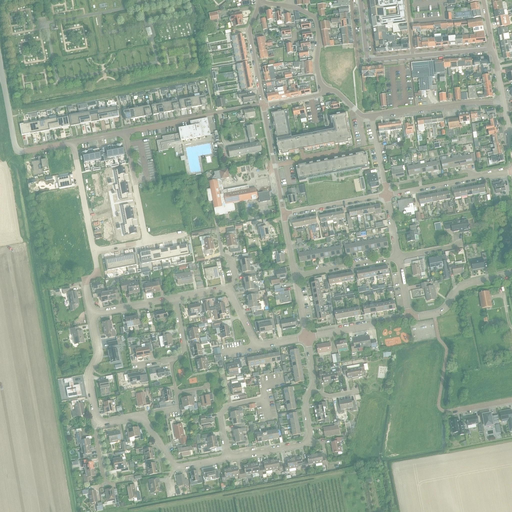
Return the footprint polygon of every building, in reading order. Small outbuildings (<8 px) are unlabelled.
[(330,9),(339,8),(349,7),(348,0),(337,1),(333,2),(333,5),(330,6),(330,9)] [(399,25),(399,24),(407,23),(405,11),(405,7),(403,0),(369,0),(371,9),(372,18),(373,28),(384,27),(399,25)] [(492,0),(495,12),(504,10),(502,1),(501,2),(501,0),(492,0)] [(461,12),(468,12),(480,10),(479,3),(470,4),(471,8),(467,8),(461,8),(461,12)] [(333,15),(335,15),(350,13),(349,7),(339,8),(339,11),(333,12),(333,15)] [(276,19),(275,13),(273,13),(272,10),(266,11),(267,21),(276,19)] [(469,16),(469,19),(481,16),(480,10),(468,12),(456,13),(456,17),(469,16)] [(217,12),(209,14),(210,21),(218,19),(217,12)] [(240,12),(230,14),(231,21),(232,21),(233,26),(242,25),(241,20),(242,19),(240,12)] [(285,21),(284,15),(282,15),(281,12),(275,13),(276,19),(276,22),(285,21)] [(286,24),(295,23),(294,16),(291,17),(291,14),(284,15),(285,21),(286,24)] [(505,16),(496,18),(498,27),(510,25),(508,15),(505,16)] [(307,22),(307,19),(300,20),(302,29),(311,28),(310,22),(307,22)] [(340,21),(340,19),(339,19),(331,20),(332,24),(339,23),(339,25),(341,25),(341,28),(342,28),(351,27),(350,20),(340,21)] [(484,31),(483,26),(482,19),(467,21),(468,26),(468,28),(473,28),(473,32),(484,31)] [(328,30),(330,29),(329,21),(320,22),(321,30),(328,30)] [(407,30),(408,30),(407,24),(399,25),(384,27),(373,28),(374,34),(386,33),(388,33),(388,29),(393,28),(393,32),(402,31),(407,31),(407,30)] [(339,36),(352,35),(351,27),(342,28),(342,34),(339,35),(339,36)] [(499,36),(509,34),(508,33),(507,33),(506,28),(498,29),(499,36)] [(281,30),(282,39),(292,38),(290,29),(281,30)] [(469,35),(465,36),(464,30),(461,30),(462,36),(463,44),(470,44),(469,35)] [(469,35),(470,44),(486,42),(484,31),(473,32),(474,35),(469,35)] [(303,42),(310,41),(309,39),(312,38),(311,32),(302,33),(303,42)] [(374,34),(375,41),(384,40),(384,43),(385,43),(385,44),(387,44),(386,43),(388,43),(389,43),(392,43),(392,42),(396,42),(396,40),(397,40),(396,39),(399,39),(398,36),(388,38),(388,37),(386,37),(386,33),(374,34)] [(243,34),(231,36),(232,43),(244,41),(243,34)] [(343,45),(353,44),(352,35),(339,36),(338,36),(338,38),(339,38),(342,38),(343,45)] [(258,46),(272,43),(271,41),(268,41),(268,42),(266,43),(264,37),(257,39),(258,46)] [(415,49),(422,48),(421,37),(418,37),(418,39),(414,39),(415,49)] [(376,47),(376,52),(386,51),(385,49),(389,48),(388,43),(386,43),(387,44),(385,44),(385,43),(384,43),(384,40),(375,41),(376,47)] [(244,41),(232,43),(233,50),(245,47),(244,41)] [(311,48),(310,41),(303,42),(300,42),(301,48),(296,49),(297,52),(299,52),(308,51),(308,48),(311,48)] [(401,45),(402,50),(410,49),(409,41),(401,41),(401,45)] [(402,50),(401,45),(396,45),(396,42),(392,42),(392,43),(389,43),(388,43),(389,48),(389,51),(402,50)] [(266,51),(265,46),(267,45),(268,46),(272,46),(272,43),(258,46),(260,52),(266,51)] [(297,52),(296,49),(296,46),(293,46),(292,44),(286,44),(287,54),(297,52)] [(511,45),(502,48),(503,54),(509,53),(509,50),(511,49),(511,45)] [(245,47),(233,50),(234,56),(246,54),(245,47)] [(268,57),(267,51),(266,51),(260,52),(261,59),(274,57),(274,54),(270,55),(271,56),(268,57)] [(309,57),(308,51),(299,52),(300,61),(307,60),(306,57),(309,57)] [(246,54),(234,56),(236,63),(247,60),(246,54)] [(481,65),(481,70),(483,70),(483,66),(482,66),(482,65),(490,64),(489,57),(480,58),(481,65)] [(479,70),(481,70),(481,65),(480,58),(472,58),(472,66),(479,65),(479,66),(479,70)] [(458,72),(458,68),(457,59),(450,60),(450,69),(455,69),(455,72),(458,72)] [(465,69),(465,67),(465,59),(457,59),(458,68),(462,67),(462,70),(465,69)] [(444,71),(444,69),(443,61),(435,61),(435,70),(436,73),(444,72),(444,71)] [(248,62),(236,64),(237,71),(249,69),(248,62)] [(429,77),(428,62),(411,63),(412,79),(418,78),(419,91),(421,91),(430,90),(429,77)] [(379,76),(384,75),(384,66),(375,67),(376,77),(377,83),(380,83),(379,76)] [(366,78),(376,77),(375,67),(361,68),(363,92),(367,92),(366,78)] [(249,69),(237,71),(238,77),(250,75),(249,69)] [(276,79),(275,74),(274,73),(264,74),(265,81),(276,79)] [(482,85),(491,84),(489,75),(482,76),(482,74),(474,75),(474,78),(482,77),(483,80),(481,80),(482,85)] [(250,75),(238,77),(239,84),(251,81),(250,75)] [(286,86),(285,86),(284,84),(286,84),(285,80),(282,81),(282,83),(283,87),(285,98),(290,97),(289,90),(288,90),(288,91),(287,91),(286,86)] [(251,81),(239,84),(241,90),(253,88),(251,81)] [(300,86),(302,95),(311,93),(310,86),(309,86),(309,84),(300,86)] [(273,85),(271,86),(274,100),(279,99),(278,92),(275,93),(273,85)] [(254,94),(246,95),(246,92),(238,94),(239,99),(240,99),(241,99),(242,100),(243,104),(255,101),(254,94)] [(226,108),(224,96),(218,97),(218,100),(216,100),(217,108),(222,107),(222,108),(226,108)] [(109,119),(119,117),(117,106),(107,108),(109,119)] [(298,108),(299,115),(303,114),(304,120),(306,120),(305,114),(305,113),(304,107),(298,108)] [(99,121),(109,119),(107,108),(97,110),(99,121)] [(255,117),(253,109),(243,111),(243,110),(240,111),(241,115),(244,114),(245,119),(255,117)] [(484,117),(495,115),(494,109),(486,110),(487,114),(484,115),(483,114),(480,114),(481,117),(484,117)] [(90,122),(99,121),(97,110),(88,112),(90,122)] [(346,113),(343,114),(340,114),(340,115),(337,115),(337,114),(337,115),(330,116),(332,124),(333,124),(334,130),(292,138),(287,115),(288,114),(289,115),(288,110),(281,111),(281,110),(281,111),(278,112),(278,111),(278,112),(272,113),(273,117),(274,123),(275,126),(274,126),(275,126),(276,132),(275,132),(275,133),(276,132),(277,135),(276,135),(276,136),(277,135),(277,139),(278,142),(277,143),(279,152),(280,152),(282,152),(282,155),(290,154),(290,153),(295,152),(295,153),(295,152),(298,151),(298,152),(299,151),(299,150),(304,149),(304,150),(305,150),(305,151),(306,151),(305,150),(308,149),(308,150),(309,150),(308,150),(313,149),(316,148),(316,149),(316,148),(320,147),(320,148),(320,147),(323,147),(327,146),(328,146),(330,145),(331,146),(331,145),(335,144),(335,145),(339,144),(339,145),(349,143),(349,142),(348,142),(348,140),(351,140),(350,132),(349,127),(348,127),(348,124),(349,124),(348,124),(347,118),(346,113)] [(81,124),(90,122),(88,112),(79,113),(81,124)] [(481,117),(480,114),(480,112),(470,113),(472,122),(477,122),(477,119),(475,120),(475,119),(477,118),(481,117)] [(69,115),(71,126),(81,124),(79,113),(69,115)] [(464,114),(463,114),(459,114),(460,123),(470,121),(470,122),(469,113),(464,114)] [(59,128),(69,127),(67,116),(57,117),(59,128)] [(50,130),(59,128),(57,117),(48,119),(50,130)] [(210,135),(207,118),(190,121),(191,126),(178,128),(179,134),(162,137),(163,140),(156,141),(158,152),(168,150),(167,144),(180,142),(180,141),(202,137),(210,135)] [(432,128),(432,124),(431,118),(423,119),(424,127),(424,128),(430,127),(430,128),(432,128)] [(459,127),(459,123),(458,118),(448,120),(449,129),(459,127)] [(41,132),(50,130),(48,119),(38,121),(41,132)] [(487,130),(488,130),(498,128),(496,119),(490,120),(491,126),(486,127),(487,130)] [(31,134),(41,132),(38,121),(29,123),(31,134)] [(31,134),(29,123),(19,125),(21,136),(31,134)] [(413,130),(412,125),(409,125),(409,124),(405,125),(405,126),(402,126),(404,137),(407,137),(407,135),(414,134),(413,130)] [(255,138),(253,125),(246,127),(248,139),(249,139),(250,144),(227,148),(229,158),(261,152),(260,142),(254,143),(253,138),(255,138)] [(494,144),(501,143),(499,133),(492,135),(494,144)] [(217,145),(221,144),(222,144),(221,143),(214,144),(214,145),(213,146),(214,152),(218,152),(218,149),(217,145)] [(106,154),(103,154),(104,161),(113,160),(113,157),(111,147),(105,148),(106,154)] [(502,148),(495,150),(492,150),(493,153),(488,154),(488,157),(503,154),(502,148)] [(362,170),(369,169),(367,156),(366,156),(364,157),(364,154),(364,153),(356,155),(353,156),(353,155),(353,156),(350,157),(350,156),(349,156),(350,156),(345,157),(342,158),(342,157),(342,158),(338,159),(338,158),(338,159),(335,159),(334,160),(334,161),(329,162),(329,161),(328,161),(328,160),(328,161),(325,161),(321,162),(320,162),(318,163),(317,162),(317,163),(313,164),(313,163),(313,164),(310,164),(307,165),(306,164),(299,166),(300,169),(298,170),(297,170),(299,182),(307,181),(306,180),(324,176),(324,180),(332,178),(332,175),(334,174),(335,178),(343,176),(342,173),(362,169),(362,170)] [(464,156),(466,164),(466,165),(470,164),(470,163),(472,163),(471,155),(466,156),(465,153),(463,153),(464,156)] [(464,156),(460,157),(459,154),(457,154),(458,157),(460,165),(460,166),(464,165),(466,164),(464,156)] [(458,157),(454,158),(454,155),(451,156),(452,158),(454,166),(454,167),(458,167),(458,166),(460,165),(458,157)] [(497,163),(504,161),(503,155),(487,158),(488,159),(489,159),(489,161),(492,160),(492,164),(497,163)] [(43,175),(43,173),(41,160),(40,156),(37,157),(38,161),(30,162),(31,166),(32,166),(33,171),(32,171),(33,176),(40,175),(43,175)] [(452,158),(448,159),(448,156),(446,157),(446,160),(446,159),(448,168),(452,168),(452,167),(454,166),(452,158)] [(446,159),(446,160),(442,160),(442,157),(440,158),(440,161),(441,161),(442,169),(446,169),(446,168),(448,168),(446,159)] [(433,171),(437,171),(436,170),(439,169),(437,162),(438,161),(438,158),(436,159),(436,161),(432,162),(432,159),(430,160),(430,163),(431,162),(432,171),(433,171)] [(431,162),(430,163),(426,163),(426,160),(424,161),(424,164),(425,164),(426,172),(427,173),(431,172),(431,171),(432,171),(431,162)] [(425,164),(424,164),(420,164),(420,162),(418,162),(418,165),(419,165),(420,173),(421,174),(425,173),(425,172),(426,172),(425,164)] [(419,165),(418,165),(415,166),(414,163),(412,163),(412,166),(413,166),(414,174),(415,175),(419,174),(419,173),(420,173),(419,165)] [(413,166),(412,166),(408,167),(408,164),(406,164),(406,167),(407,167),(409,176),(413,175),(413,174),(414,174),(413,166)] [(403,169),(402,169),(402,166),(391,168),(392,172),(393,179),(397,178),(397,177),(404,176),(403,169)] [(124,168),(114,170),(116,180),(124,179),(123,174),(125,174),(124,168)] [(233,203),(230,189),(223,191),(221,182),(224,179),(229,178),(227,169),(213,172),(214,175),(211,179),(212,181),(209,181),(210,189),(206,190),(208,202),(212,201),(215,216),(228,214),(228,212),(235,210),(234,203),(233,203)] [(98,173),(89,175),(90,180),(92,180),(92,185),(100,183),(98,173)] [(379,187),(377,178),(377,174),(369,175),(371,188),(379,187)] [(68,176),(56,178),(58,189),(70,186),(68,176)] [(117,185),(114,185),(115,190),(127,188),(126,183),(124,183),(124,179),(116,180),(117,185)] [(495,186),(496,194),(500,193),(500,192),(506,191),(504,184),(502,184),(501,181),(493,183),(493,186),(495,186)] [(93,189),(91,190),(92,195),(102,193),(100,183),(92,185),(93,189)] [(257,196),(255,188),(246,190),(246,186),(230,189),(233,203),(234,203),(257,199),(257,197),(258,197),(258,196),(257,196)] [(127,188),(115,190),(118,190),(119,200),(127,198),(126,193),(128,193),(127,188)] [(296,195),(294,189),(289,190),(290,196),(288,196),(289,204),(296,202),(295,195),(296,195)] [(258,196),(258,197),(259,203),(270,201),(268,191),(257,194),(258,196)] [(102,193),(92,195),(93,200),(95,199),(96,204),(104,203),(102,193)] [(414,212),(413,204),(412,199),(408,199),(397,201),(399,211),(406,210),(406,213),(414,212)] [(128,204),(120,205),(122,215),(132,213),(131,208),(129,209),(128,204)] [(375,215),(377,214),(381,214),(380,205),(368,207),(369,214),(374,212),(375,215)] [(370,216),(369,214),(368,207),(362,208),(363,215),(366,214),(368,220),(370,220),(370,216)] [(98,215),(96,215),(97,220),(107,218),(105,208),(97,210),(98,215)] [(356,209),(349,211),(350,214),(346,214),(349,229),(353,229),(351,218),(357,217),(357,216),(356,209)] [(124,225),(122,225),(122,226),(132,224),(131,219),(133,219),(132,213),(122,215),(124,225)] [(340,225),(339,222),(339,220),(338,213),(332,214),(333,221),(333,223),(336,222),(337,225),(340,225)] [(412,222),(417,221),(421,220),(420,213),(415,214),(416,219),(412,219),(412,222)] [(328,227),(327,222),(326,215),(320,216),(321,223),(324,222),(325,227),(328,227)] [(107,218),(97,220),(98,225),(100,225),(101,230),(109,228),(107,218)] [(312,230),(311,225),(310,218),(304,219),(305,226),(308,226),(311,240),(314,239),(312,230)] [(455,222),(445,223),(446,230),(452,229),(453,232),(460,231),(460,233),(470,231),(469,228),(467,220),(455,223),(455,222)] [(132,224),(122,226),(124,236),(136,233),(135,228),(133,228),(132,224)] [(260,234),(261,239),(269,237),(267,227),(264,227),(263,224),(257,225),(259,235),(260,234)] [(416,228),(415,228),(415,225),(410,226),(410,229),(411,232),(406,233),(408,242),(415,241),(415,240),(419,239),(418,235),(416,234),(414,235),(414,233),(417,232),(416,228)] [(102,234),(100,235),(101,240),(111,238),(109,228),(101,230),(102,234)] [(227,242),(235,240),(234,235),(235,235),(235,231),(227,232),(227,236),(226,236),(227,242)] [(202,246),(205,246),(213,244),(212,239),(210,239),(210,235),(201,237),(202,241),(201,241),(202,246)] [(380,239),(382,248),(388,247),(387,238),(382,239),(381,236),(379,236),(380,239)] [(380,239),(376,240),(375,237),(373,237),(374,241),(374,240),(376,249),(382,248),(380,239)] [(374,240),(374,241),(370,241),(369,238),(367,239),(367,242),(368,241),(370,250),(376,249),(374,240)] [(368,241),(367,242),(363,242),(363,239),(361,240),(361,243),(362,243),(363,251),(370,250),(368,241)] [(240,248),(238,248),(237,245),(236,245),(235,240),(227,242),(228,247),(229,247),(230,250),(231,253),(241,251),(240,248)] [(362,243),(361,243),(357,243),(357,240),(355,241),(355,244),(356,244),(357,252),(363,251),(362,243)] [(356,244),(355,244),(351,244),(351,241),(349,242),(349,245),(350,245),(351,253),(357,252),(356,244)] [(350,245),(349,245),(345,246),(345,242),(343,243),(343,246),(344,246),(346,254),(351,253),(350,245)] [(188,244),(178,246),(180,257),(190,255),(188,244)] [(213,244),(205,246),(205,251),(204,251),(205,255),(213,253),(212,250),(214,250),(213,244)] [(330,257),(337,256),(334,244),(333,244),(334,247),(330,248),(329,245),(328,245),(330,257)] [(324,258),(330,257),(328,245),(327,245),(328,249),(324,249),(323,246),(322,246),(324,258)] [(178,246),(168,248),(171,259),(180,257),(178,246)] [(318,259),(324,258),(322,246),(321,247),(321,250),(317,250),(317,247),(316,247),(318,259)] [(312,260),(318,259),(316,247),(315,248),(315,251),(311,251),(311,248),(309,249),(309,252),(310,252),(312,260)] [(168,248),(159,250),(161,261),(171,259),(168,248)] [(310,252),(309,252),(305,252),(305,249),(303,250),(303,253),(304,253),(305,261),(312,260),(310,252)] [(159,250),(150,251),(152,262),(161,261),(159,250)] [(304,253),(303,253),(299,253),(299,250),(297,251),(297,254),(298,254),(300,262),(305,261),(304,253)] [(150,251),(140,253),(142,264),(152,262),(150,251)] [(276,259),(276,263),(284,262),(283,254),(278,255),(277,252),(271,253),(272,260),(276,259)] [(124,255),(126,266),(136,264),(134,253),(124,255)] [(487,262),(485,253),(482,254),(483,259),(471,261),(473,270),(485,267),(484,263),(487,262)] [(117,268),(126,266),(124,255),(115,257),(117,268)] [(241,267),(249,265),(249,262),(252,261),(251,256),(248,256),(244,257),(242,257),(241,257),(242,260),(240,261),(241,267)] [(105,259),(107,270),(117,268),(115,257),(105,259)] [(441,257),(429,259),(431,269),(433,269),(434,273),(438,272),(443,271),(443,272),(443,274),(444,274),(444,276),(444,279),(445,278),(445,280),(449,280),(446,261),(442,262),(441,257)] [(425,273),(423,260),(412,262),(413,268),(412,268),(413,276),(421,275),(421,274),(425,273)] [(205,269),(207,279),(219,277),(218,270),(221,270),(220,262),(216,262),(217,267),(205,269)] [(464,273),(462,265),(452,266),(452,264),(449,265),(450,271),(453,270),(454,275),(464,273)] [(245,275),(254,274),(253,268),(250,269),(249,265),(241,267),(242,273),(244,272),(245,275)] [(286,279),(285,271),(284,271),(284,269),(275,270),(276,277),(270,278),(271,285),(280,284),(279,280),(286,279)] [(190,273),(176,276),(178,284),(185,282),(185,283),(192,282),(190,273)] [(253,283),(252,280),(255,279),(254,274),(245,275),(245,278),(243,279),(244,285),(253,283)] [(320,288),(319,285),(319,282),(322,282),(321,278),(314,279),(314,283),(311,283),(312,290),(320,288)] [(151,283),(153,292),(160,291),(159,286),(161,285),(160,279),(154,280),(155,283),(151,283)] [(122,290),(125,290),(129,289),(130,294),(139,292),(137,282),(130,284),(130,281),(121,283),(122,290)] [(153,292),(151,283),(147,284),(147,282),(141,283),(142,289),(144,289),(145,294),(153,292)] [(248,293),(257,292),(256,286),(253,287),(253,283),(244,285),(245,291),(247,290),(248,293)] [(434,286),(429,287),(428,283),(421,284),(422,289),(424,288),(427,301),(436,300),(434,286)] [(107,292),(109,301),(116,300),(115,294),(117,293),(116,287),(110,288),(111,291),(107,292)] [(79,304),(77,298),(76,291),(70,292),(70,288),(62,290),(63,294),(67,293),(71,311),(75,311),(75,309),(76,309),(75,304),(79,304)] [(284,292),(283,288),(274,290),(275,294),(279,293),(281,304),(291,302),(289,291),(284,292)] [(109,301),(107,292),(103,292),(103,290),(97,291),(97,293),(98,297),(101,296),(102,302),(109,301)] [(492,307),(489,291),(479,293),(482,309),(492,307)] [(248,303),(256,301),(255,297),(258,297),(257,292),(248,293),(248,296),(247,297),(248,303)] [(256,301),(248,303),(249,308),(251,308),(251,311),(252,311),(257,310),(261,309),(260,304),(256,305),(256,301)] [(215,307),(208,308),(207,303),(203,303),(203,304),(205,312),(213,311),(225,309),(224,303),(215,305),(215,307)] [(205,312),(203,304),(200,305),(200,304),(189,306),(190,312),(188,312),(189,314),(189,317),(196,316),(195,313),(201,312),(201,314),(205,313),(205,312)] [(215,320),(217,320),(222,319),(221,315),(226,314),(225,309),(213,311),(215,320)] [(167,318),(166,311),(155,313),(157,320),(167,318)] [(131,317),(133,326),(139,325),(140,329),(143,328),(142,321),(138,321),(137,316),(131,317)] [(127,327),(133,326),(131,317),(125,318),(126,324),(123,324),(124,331),(128,331),(127,327)] [(294,319),(280,322),(279,317),(275,318),(277,325),(281,325),(281,330),(295,327),(294,322),(294,319)] [(264,324),(266,332),(272,331),(271,329),(274,329),(273,319),(264,321),(265,324),(264,324)] [(112,332),(110,321),(103,322),(105,334),(108,334),(108,337),(115,336),(114,331),(112,332)] [(266,332),(264,324),(261,325),(260,322),(255,323),(256,332),(259,332),(260,333),(266,332)] [(84,342),(81,330),(78,331),(78,327),(70,329),(71,334),(73,333),(75,344),(84,342)] [(160,337),(159,337),(160,347),(164,347),(172,345),(170,335),(166,336),(165,333),(160,334),(160,337)] [(373,341),(373,340),(370,341),(369,336),(361,338),(363,348),(371,346),(371,349),(377,347),(376,341),(373,341)] [(355,349),(363,348),(361,338),(353,339),(354,344),(351,344),(352,352),(355,351),(355,349)] [(115,347),(117,346),(116,341),(108,342),(110,350),(108,351),(109,355),(111,361),(119,360),(117,352),(116,352),(115,347)] [(347,348),(346,341),(336,342),(337,350),(347,348)] [(141,348),(143,357),(149,356),(149,351),(152,350),(150,343),(144,344),(145,347),(141,348)] [(331,351),(329,343),(317,346),(318,353),(331,351)] [(143,357),(141,348),(138,349),(137,345),(131,346),(132,354),(136,353),(137,358),(143,357)] [(228,371),(237,369),(236,364),(240,363),(240,360),(234,361),(234,364),(227,365),(228,371)] [(364,372),(363,365),(363,364),(353,366),(354,369),(355,379),(358,378),(358,377),(362,377),(361,372),(364,372)] [(355,379),(354,369),(353,366),(343,368),(344,376),(347,375),(348,379),(352,378),(352,380),(355,379)] [(159,378),(168,376),(167,369),(161,371),(160,367),(154,368),(155,374),(158,373),(159,378)] [(330,373),(331,383),(334,383),(334,382),(338,381),(337,377),(340,376),(339,369),(336,370),(336,372),(330,373)] [(331,383),(330,373),(323,374),(322,372),(319,373),(320,380),(323,379),(324,384),(328,383),(328,384),(331,383)] [(148,382),(147,374),(140,376),(139,373),(127,375),(129,383),(140,381),(141,383),(148,382)] [(99,381),(100,389),(109,387),(107,380),(113,379),(112,376),(105,377),(106,380),(99,381)] [(81,395),(80,385),(73,386),(72,378),(64,379),(65,383),(69,382),(70,387),(69,387),(70,392),(71,392),(71,397),(81,395)] [(231,385),(232,390),(241,389),(243,388),(242,383),(244,383),(243,380),(237,381),(238,384),(231,385)] [(460,383),(455,384),(456,392),(460,391),(461,395),(466,394),(470,393),(470,390),(474,389),(472,381),(467,381),(468,385),(464,386),(460,387),(460,383)] [(145,404),(146,406),(150,405),(149,397),(145,398),(144,393),(135,394),(138,406),(145,404)] [(213,400),(212,393),(208,394),(209,395),(201,397),(202,406),(203,406),(205,407),(206,406),(211,405),(210,400),(213,400)] [(159,403),(159,406),(166,405),(165,402),(173,401),(172,396),(162,397),(160,398),(161,403),(159,403)] [(187,398),(188,406),(193,405),(194,410),(197,409),(196,403),(193,403),(192,397),(187,398)] [(184,407),(188,406),(187,398),(182,399),(183,405),(180,406),(181,411),(184,410),(184,407)] [(73,417),(77,416),(85,415),(83,403),(79,404),(78,400),(72,401),(72,405),(75,405),(76,411),(72,412),(73,417)] [(345,401),(347,409),(350,408),(351,412),(356,411),(354,401),(351,402),(351,400),(345,401)] [(111,401),(104,402),(105,409),(104,410),(105,413),(113,412),(112,405),(115,405),(114,401),(111,402),(111,401)] [(343,410),(347,409),(345,401),(339,402),(339,404),(336,405),(338,414),(344,413),(343,410)] [(316,414),(325,413),(324,409),(327,408),(326,402),(320,403),(320,406),(315,407),(316,414)] [(231,419),(239,418),(239,414),(242,413),(241,408),(231,410),(232,413),(230,413),(231,419)] [(511,413),(511,410),(500,412),(502,422),(508,421),(510,432),(511,431),(511,413)] [(325,413),(316,414),(317,421),(322,420),(323,423),(329,422),(328,416),(326,416),(325,413)] [(483,415),(484,418),(485,426),(493,425),(493,424),(499,423),(498,415),(493,416),(493,417),(491,417),(491,414),(483,415)] [(212,419),(205,420),(204,416),(200,417),(201,421),(200,421),(201,425),(202,424),(203,428),(212,427),(211,423),(213,422),(212,419)] [(467,426),(478,424),(477,416),(466,418),(467,426)] [(234,428),(244,426),(243,420),(240,421),(239,418),(231,419),(232,425),(234,425),(234,428)] [(459,419),(450,421),(453,433),(458,432),(458,436),(465,434),(463,423),(459,424),(459,419)] [(338,426),(340,426),(340,422),(334,423),(334,427),(324,428),(325,436),(328,436),(331,435),(339,434),(338,426)] [(181,424),(173,426),(176,439),(180,438),(181,444),(187,443),(186,437),(184,437),(181,424)] [(234,437),(242,436),(242,432),(245,431),(244,426),(234,428),(235,431),(233,431),(234,437)] [(132,428),(134,437),(139,436),(140,440),(143,440),(142,434),(139,434),(138,427),(132,428)] [(129,438),(134,437),(132,428),(127,429),(128,436),(125,437),(127,443),(130,442),(129,438)] [(120,440),(119,431),(108,433),(109,442),(120,440)] [(84,440),(83,436),(82,432),(81,432),(76,433),(78,444),(81,444),(81,448),(91,446),(89,439),(84,440)] [(207,443),(217,442),(216,436),(208,438),(208,434),(201,435),(202,439),(207,438),(207,443)] [(242,436),(234,437),(235,443),(237,443),(237,446),(247,444),(246,438),(243,439),(242,436)] [(339,441),(341,441),(341,438),(335,439),(335,442),(331,443),(333,453),(341,451),(339,441)] [(217,442),(207,443),(208,448),(204,449),(204,452),(211,451),(210,448),(218,447),(217,442)] [(91,446),(81,448),(82,451),(79,452),(81,459),(87,458),(86,454),(92,453),(91,446)] [(191,447),(182,448),(181,446),(177,446),(178,453),(181,453),(182,456),(190,455),(192,454),(191,447)] [(308,465),(315,464),(313,454),(310,455),(310,456),(306,456),(307,461),(304,461),(305,469),(308,468),(308,465)] [(313,454),(315,464),(321,463),(322,465),(325,465),(324,457),(321,458),(320,454),(316,455),(316,454),(313,454)] [(305,469),(304,461),(301,462),(300,458),(296,458),(296,457),(293,458),(295,468),(301,467),(302,469),(305,469)] [(288,469),(295,468),(293,458),(290,459),(290,460),(286,460),(287,465),(284,465),(285,472),(288,472),(288,469)] [(85,471),(95,469),(93,462),(88,463),(87,460),(81,462),(82,467),(85,467),(85,471)] [(265,472),(271,470),(270,460),(266,461),(267,462),(263,463),(263,467),(261,467),(262,475),(265,474),(265,472)] [(270,460),(271,470),(278,469),(278,472),(282,471),(280,464),(278,464),(277,460),(273,461),(272,460),(270,460)] [(127,467),(126,462),(114,465),(115,470),(121,469),(122,472),(128,471),(127,467)] [(244,475),(251,474),(250,464),(246,465),(247,466),(243,467),(243,471),(241,471),(242,478),(245,478),(244,475)] [(262,475),(261,467),(257,468),(257,464),(253,465),(253,464),(250,464),(251,474),(258,473),(258,475),(262,475)] [(242,478),(241,471),(237,472),(237,468),(233,468),(233,467),(230,468),(231,478),(238,477),(238,479),(242,478)] [(202,470),(204,478),(212,477),(212,479),(219,478),(217,470),(214,471),(213,468),(202,470)] [(224,479),(231,478),(230,468),(226,468),(227,469),(223,470),(223,474),(220,475),(222,482),(225,482),(224,479)] [(95,469),(85,471),(86,474),(84,475),(85,482),(91,481),(90,477),(96,476),(95,469)] [(200,477),(197,478),(196,471),(190,472),(191,482),(195,481),(196,484),(201,483),(200,477)] [(183,475),(176,476),(178,486),(184,485),(185,487),(188,486),(187,480),(184,480),(183,475)] [(162,491),(159,478),(149,480),(152,493),(162,491)] [(139,492),(136,492),(135,485),(131,486),(131,487),(128,488),(130,499),(134,498),(134,502),(141,501),(139,492)] [(112,499),(114,499),(115,504),(116,503),(119,503),(118,495),(115,496),(114,489),(106,490),(108,500),(109,500),(109,501),(110,502),(112,501),(112,500),(112,499)] [(89,492),(91,504),(98,502),(96,491),(89,492)]
